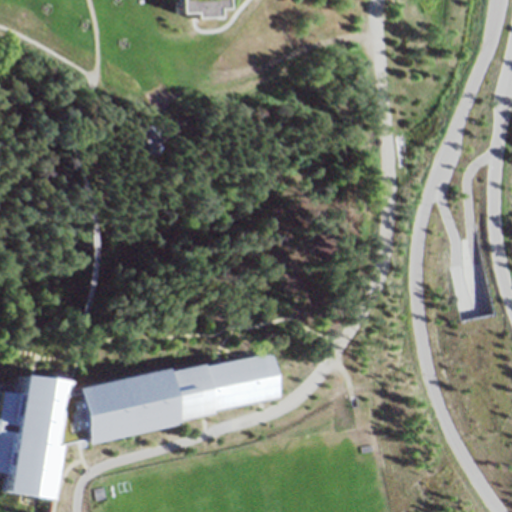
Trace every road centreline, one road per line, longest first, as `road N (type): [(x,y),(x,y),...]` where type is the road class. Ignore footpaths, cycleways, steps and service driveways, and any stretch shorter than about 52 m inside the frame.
road 1 (tertiary): [(491,0),(465,101),(425,186),(413,272),(432,393),(496,511)]
road 2 (tertiary): [(511,315),(491,200),(491,151),(511,50)]
